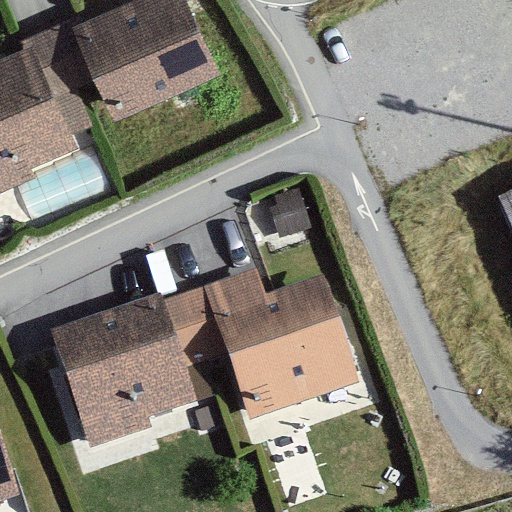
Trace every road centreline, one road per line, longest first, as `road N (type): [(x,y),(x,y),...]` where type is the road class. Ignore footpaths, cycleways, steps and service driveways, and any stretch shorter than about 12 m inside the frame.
road 1 (residential): [(511,452),(495,454),(460,433),(342,133)]
road 2 (residential): [(342,133),(0,295)]
road 3 (residential): [(342,133),(277,0)]
